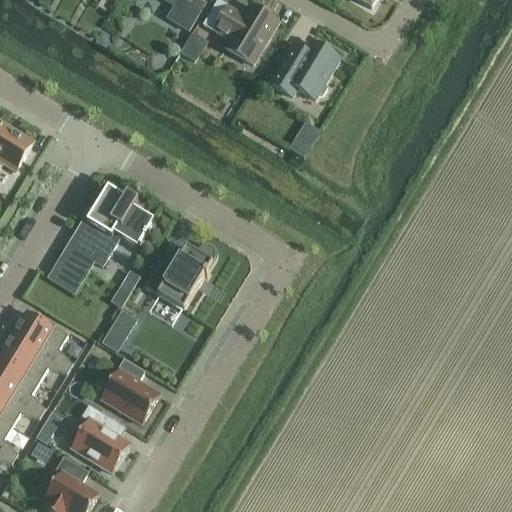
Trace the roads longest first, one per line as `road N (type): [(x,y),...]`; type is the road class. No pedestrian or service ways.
road 1 (residential): [(133,511),(286,262),(93,142)]
road 2 (residential): [(93,142),(0,301)]
road 3 (residential): [(293,0),(369,45),(390,46),(418,0)]
